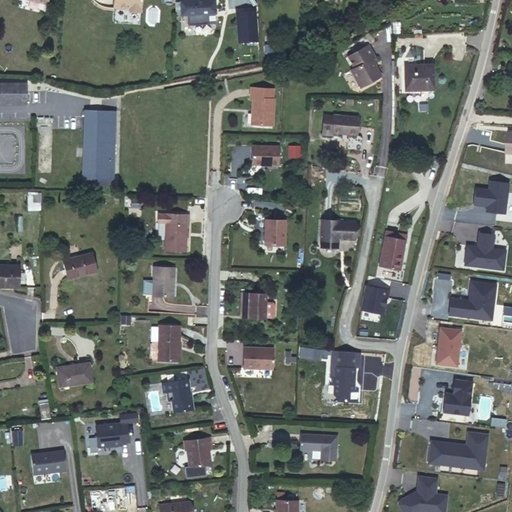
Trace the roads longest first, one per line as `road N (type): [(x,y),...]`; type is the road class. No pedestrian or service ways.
road 1 (residential): [(400,346),(494,0)]
road 2 (residential): [(242,511),(241,451),(208,363),(216,201)]
road 3 (residential): [(400,346),(346,337),(375,187)]
road 4 (residential): [(371,511),(400,346)]
